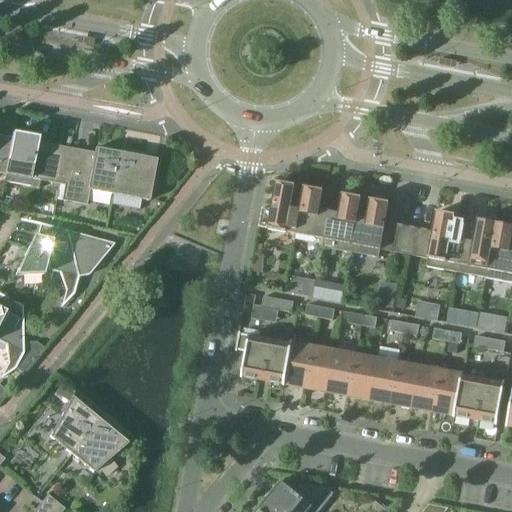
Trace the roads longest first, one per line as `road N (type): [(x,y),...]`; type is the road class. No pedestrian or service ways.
road 1 (residential): [(257,121),(208,414)]
road 2 (secondary): [(511,58),(329,26)]
road 3 (residential): [(276,427),(442,460)]
road 4 (residential): [(0,89),(54,99),(116,64)]
